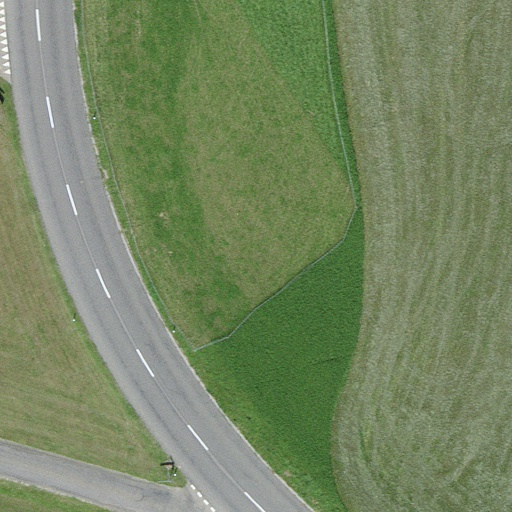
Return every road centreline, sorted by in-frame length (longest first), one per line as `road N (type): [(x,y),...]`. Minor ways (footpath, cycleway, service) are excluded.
road 1 (tertiary): [(37,0),(54,113),(83,219),(128,332),(201,441),(256,505)]
road 2 (unclassified): [(0,458),(184,511)]
